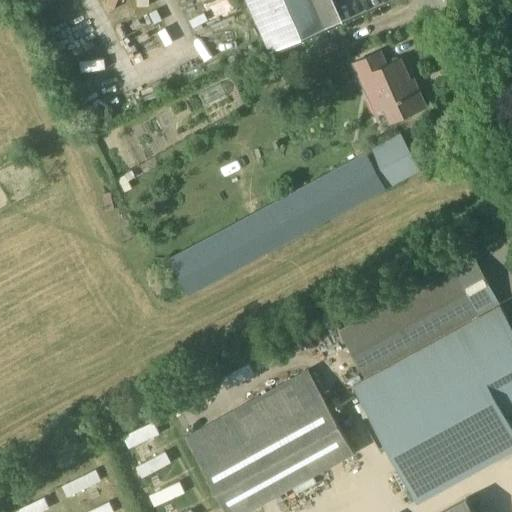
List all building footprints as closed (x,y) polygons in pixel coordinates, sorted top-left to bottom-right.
[(332,0),(245,0),(269,52),(342,20),(332,0)] [(413,79),(410,80),(400,59),(386,65),(380,51),(354,62),(365,87),(374,83),(390,121),(425,105),(413,79)] [(420,170),(401,134),(169,258),(188,293),(420,170)] [(131,188),(127,182),(135,178),(131,171),(117,179),(124,192),(131,189),(131,188)] [(342,332),(355,357),(365,374),(478,312),(497,302),(474,259),(455,269),(434,281),(342,332)] [(511,424),(506,413),(511,410),(511,325),(500,304),(352,385),(417,502),(511,449),(511,424)] [(185,436),(227,511),(244,511),(354,452),(308,369),(185,436)] [(223,375),(226,385),(245,379),(242,369),(223,375)] [(127,445),(158,430),(153,421),(123,436),(127,445)] [(165,450),(136,466),(142,475),(171,460),(165,450)] [(96,467),(62,483),(67,494),(101,479),(96,467)] [(154,504),(184,491),(180,481),(150,494),(154,504)] [(45,494),(12,509),(13,511),(35,511),(50,506),(45,494)] [(109,511),(105,502),(80,511),(109,511)] [(471,511),(467,503),(452,511),(471,511)]
